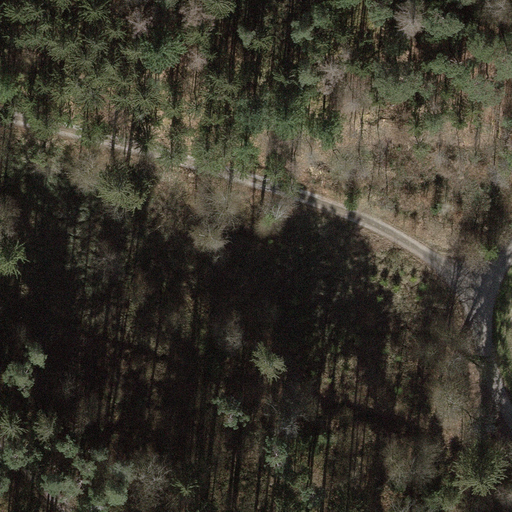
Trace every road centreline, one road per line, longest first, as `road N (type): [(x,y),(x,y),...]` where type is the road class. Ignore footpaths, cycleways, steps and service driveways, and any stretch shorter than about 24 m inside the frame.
road 1 (track): [(0,119),(357,214),(486,298)]
road 2 (track): [(511,414),(485,347),(486,298),(511,252)]
